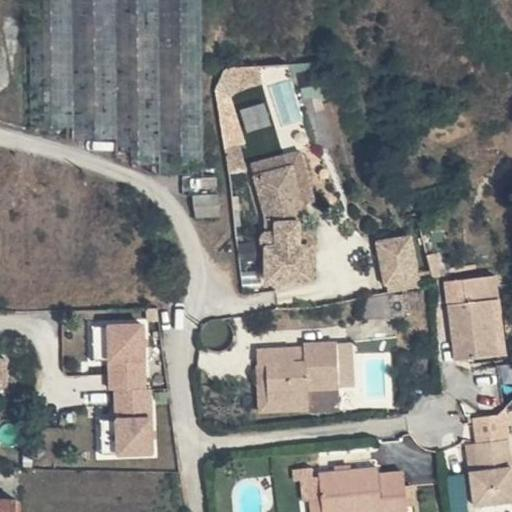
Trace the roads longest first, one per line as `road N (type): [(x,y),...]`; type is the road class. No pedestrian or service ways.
road 1 (residential): [(0,141),(132,180),(182,212),(202,291),(187,332),(192,443)]
road 2 (residential): [(192,443),(454,432)]
